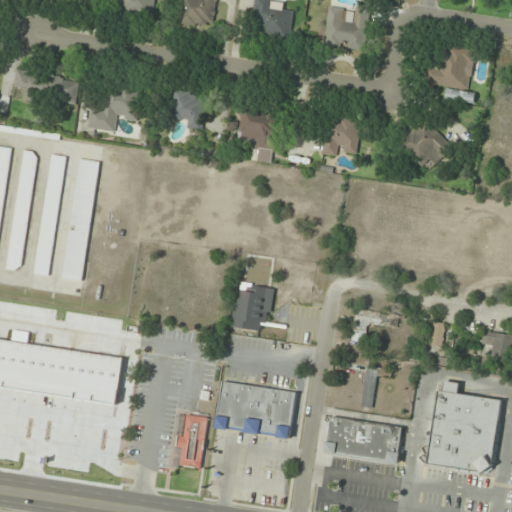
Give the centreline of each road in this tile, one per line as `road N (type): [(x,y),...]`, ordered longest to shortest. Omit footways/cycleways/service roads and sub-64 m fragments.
road 1 (residential): [(426,20),(397,86),(30,33)]
road 2 (secondary): [(0,491),(135,511)]
